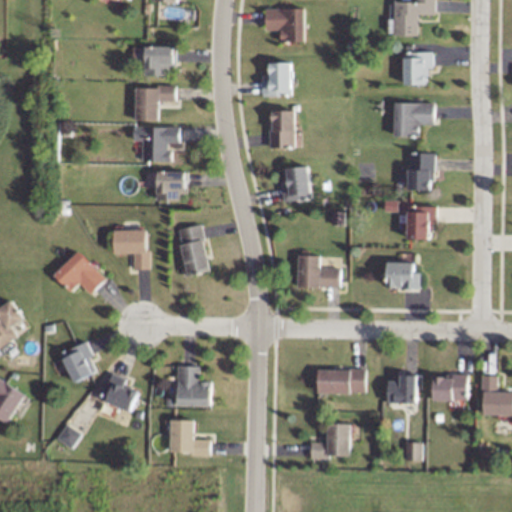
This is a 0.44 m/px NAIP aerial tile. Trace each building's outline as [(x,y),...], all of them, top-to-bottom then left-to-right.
[(435,14),(435,0),(394,0),(395,17),(389,17),(389,34),(419,34),(419,13),(435,14)] [(266,8),(267,29),(282,29),(282,41),(306,41),(305,7),(266,8)] [(174,45),(145,46),(146,74),(175,74),(174,45)] [(405,51),(404,83),(426,84),(427,67),(433,67),(434,52),(405,51)] [(294,94),(293,61),(269,62),(270,79),(263,79),(264,95),(294,94)] [(136,85),(135,119),(159,119),(159,100),(175,100),(175,86),(136,85)] [(435,102),(396,101),(395,135),(420,136),(420,123),(435,124),(435,102)] [(272,146),(297,146),(297,109),(271,110),(272,146)] [(170,160),(170,142),(180,142),(179,125),(133,126),(134,139),(142,139),(142,160),(170,160)] [(410,189),(432,189),(432,171),(436,171),(436,152),(411,151),(410,189)] [(312,198),(310,165),(285,167),(286,185),(283,185),(284,199),(312,198)] [(187,170),(158,170),(157,199),(180,199),(180,192),(186,192),(187,170)] [(409,238),(431,238),(431,221),(437,221),(437,205),(409,205),(409,238)] [(334,223),(345,223),(344,210),(333,211),(334,223)] [(211,270),(201,223),(178,228),(188,275),(211,270)] [(114,229),(115,252),(134,252),(134,268),(148,268),(148,228),(114,229)] [(107,278),(79,250),(55,273),(72,290),(81,282),(91,293),(107,278)] [(321,254),(299,254),(299,286),(341,287),(341,267),(321,267),(321,254)] [(415,261),(389,261),(388,287),(421,288),(421,272),(415,271),(415,261)] [(0,348),(19,335),(13,326),(26,317),(13,299),(0,307),(0,348)] [(61,353),(76,381),(97,370),(90,357),(94,355),(87,340),(61,353)] [(200,365),(179,365),(178,404),(211,405),(212,380),(200,380),(200,365)] [(366,368),(319,369),(319,392),(367,391),(366,368)] [(103,400),(133,409),(139,390),(125,385),(127,377),(112,372),(103,400)] [(417,402),(418,374),(396,373),(396,380),(390,379),(389,401),(417,402)] [(435,399),(469,399),(469,374),(435,375),(435,399)] [(499,375),(484,374),(484,414),(511,414),(511,390),(498,390),(499,375)] [(27,394),(0,376),(0,416),(8,422),(27,394)] [(195,419),(172,418),(171,452),(211,453),(211,438),(195,438),(195,419)] [(351,423),(328,422),(328,441),(312,441),(312,456),(351,456),(351,423)] [(58,437),(73,448),(82,433),(68,423),(58,437)] [(406,459),(423,459),(423,441),(407,441),(406,459)]
